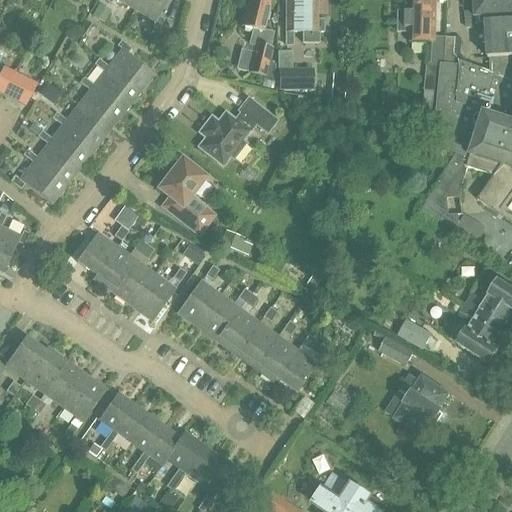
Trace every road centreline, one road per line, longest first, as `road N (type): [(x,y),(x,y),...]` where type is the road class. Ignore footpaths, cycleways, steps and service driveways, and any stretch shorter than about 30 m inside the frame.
road 1 (residential): [(21,288),(181,85),(202,0)]
road 2 (residential): [(240,438),(21,288)]
